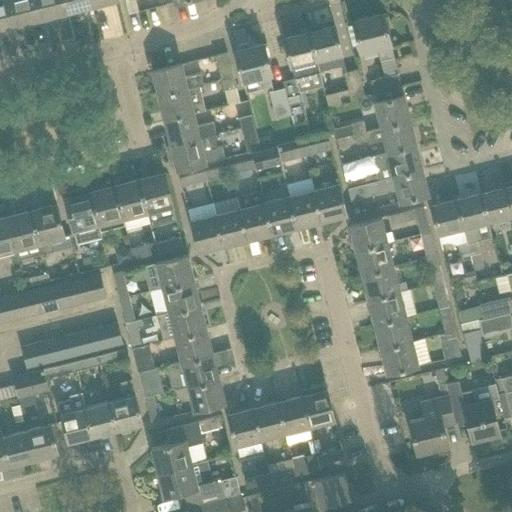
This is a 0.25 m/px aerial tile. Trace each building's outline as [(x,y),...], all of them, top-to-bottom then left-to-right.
[(0,0),(0,29),(19,25),(12,0),(0,0)] [(38,0),(12,0),(19,25),(43,19),(38,0)] [(64,0),(38,0),(43,19),(67,13),(64,0)] [(92,6),(90,0),(64,0),(67,13),(92,6)] [(370,80),(373,94),(401,87),(383,13),(353,20),(361,51),(376,47),(383,77),(370,80)] [(339,44),(334,25),(309,31),(316,60),(315,60),(318,72),(331,68),(328,57),(341,53),(339,44)] [(316,60),(309,31),(284,38),(289,57),(291,66),(294,78),(318,72),(315,60),(316,60)] [(269,75),(271,74),(263,43),(235,50),(240,69),(243,81),(245,93),(271,86),(269,75)] [(233,77),(232,71),(227,52),(215,55),(219,74),(221,80),(233,77)] [(152,71),(159,95),(199,85),(199,86),(204,84),(201,72),(184,76),(181,64),(152,71)] [(364,96),(357,69),(344,72),(351,99),(364,96)] [(236,87),(233,77),(221,80),(223,90),(236,87)] [(298,84),(284,88),(291,114),(305,111),(298,84)] [(159,95),(165,120),(193,113),(205,110),(199,86),(199,85),(159,95)] [(291,114),(284,88),(269,91),(276,118),(291,114)] [(381,127),(410,120),(403,95),(374,102),(381,127)] [(165,120),(171,145),(200,138),(215,134),(212,121),(196,125),(193,113),(165,120)] [(238,117),(240,127),(254,124),(252,114),(238,117)] [(384,139),(387,152),(416,145),(410,120),(381,127),(366,131),(353,134),(356,144),(368,141),(369,143),(384,139)] [(351,124),(353,134),(366,131),(363,121),(351,124)] [(254,124),(240,127),(246,152),(260,149),(254,124)] [(303,127),(295,129),(297,135),(304,133),(303,127)] [(225,158),(222,145),(202,150),(199,138),(200,138),(171,145),(167,146),(170,159),(174,158),(177,170),(225,158)] [(328,140),(303,146),(306,155),(330,149),(328,140)] [(281,162),(278,152),(277,145),(252,151),(254,158),(256,168),(281,162)] [(344,178),(347,188),(422,169),(416,145),(387,152),(387,153),(372,156),(374,171),(344,178)] [(303,146),(278,152),(281,162),(306,155),(303,146)] [(254,158),(229,165),(231,174),(256,168),(254,158)] [(229,165),(205,171),(207,180),(231,174),(229,165)] [(428,194),(422,169),(347,188),(350,201),(396,189),(399,201),(428,194)] [(207,180),(205,171),(179,177),(182,186),(207,180)] [(172,205),(164,173),(139,179),(150,223),(151,227),(161,224),(157,208),(172,205)] [(150,223),(139,179),(115,185),(125,225),(126,229),(150,223)] [(339,183),(314,189),(322,221),(347,214),(339,183)] [(115,185),(90,192),(98,224),(98,223),(100,231),(125,225),(115,185)] [(75,195),(65,198),(70,217),(73,229),(76,239),(100,233),(100,231),(98,223),(98,224),(90,192),(88,192),(86,186),(74,190),(75,195)] [(488,221),(511,215),(511,212),(505,186),(481,192),(488,221)] [(314,189),(289,196),(297,227),(322,221),(314,189)] [(463,227),(488,221),(481,192),(456,199),(463,227)] [(289,196),(265,202),(273,233),(297,227),(289,196)] [(431,205),(441,243),(447,242),(459,245),(467,244),(463,227),(456,199),(431,205)] [(265,202),(240,208),(248,239),(273,233),(265,202)] [(56,204),(32,210),(40,241),(38,242),(42,254),(53,251),(50,239),(64,235),(56,204)] [(430,232),(423,207),(388,215),(391,225),(416,219),(420,235),(430,232)] [(240,208),(216,214),(224,245),(248,239),(240,208)] [(32,210),(7,217),(15,248),(38,242),(40,241),(32,210)] [(224,245),(216,214),(190,220),(198,252),(224,245)] [(7,217),(0,218),(0,251),(15,248),(7,217)] [(349,225),(356,251),(387,243),(381,217),(349,225)] [(420,235),(427,259),(436,256),(430,232),(420,235)] [(183,247),(180,236),(156,242),(158,253),(183,247)] [(478,241),(468,243),(471,256),(481,253),(478,241)] [(155,243),(146,246),(148,255),(157,253),(155,243)] [(356,251),(362,275),(393,267),(387,243),(356,251)] [(471,256),(468,243),(467,244),(459,245),(458,246),(461,258),(471,256)] [(130,247),(115,251),(118,263),(133,259),(130,247)] [(156,262),(163,287),(194,279),(188,254),(168,259),(156,262)] [(442,281),(436,256),(427,259),(433,283),(442,281)] [(362,275),(368,299),(399,291),(393,267),(362,275)] [(113,273),(119,297),(129,295),(123,270),(113,273)] [(47,273),(28,277),(30,286),(49,281),(47,273)] [(100,274),(84,278),(89,300),(106,296),(100,274)] [(84,278),(69,282),(74,304),(89,300),(84,278)] [(74,304),(69,282),(68,279),(53,283),(59,308),(74,304)] [(163,287),(169,311),(200,304),(194,279),(163,287)] [(448,305),(442,281),(433,283),(439,308),(448,305)] [(59,308),(53,283),(37,287),(43,312),(59,308)] [(462,285),(452,288),(454,298),(461,297),(464,291),(462,285)] [(43,312),(37,287),(22,291),(28,315),(43,312)] [(22,291),(7,295),(13,319),(28,315),(22,291)] [(368,299),(374,324),(405,316),(399,291),(368,299)] [(7,295),(0,296),(0,322),(13,319),(7,295)] [(119,297),(125,322),(135,320),(129,295),(119,297)] [(511,311),(511,303),(510,297),(457,310),(461,325),(510,312),(511,311)] [(162,339),(175,336),(206,328),(200,304),(169,311),(156,314),(162,339)] [(454,330),(448,305),(439,308),(445,332),(454,330)] [(511,327),(511,320),(510,312),(461,325),(463,332),(481,328),(482,334),(511,327)] [(374,324),(380,349),(411,341),(405,316),(374,324)] [(125,322),(131,346),(141,344),(135,320),(125,322)] [(117,322),(101,326),(106,347),(122,343),(117,322)] [(101,326),(85,330),(90,351),(106,347),(101,326)] [(175,336),(181,361),(213,353),(206,328),(175,336)] [(85,330),(69,334),(74,355),(90,351),(85,330)] [(461,356),(454,330),(445,332),(452,358),(461,356)] [(69,334),(54,338),(59,359),(74,355),(69,334)] [(54,338),(37,342),(43,363),(59,359),(54,338)] [(411,341),(380,349),(387,374),(418,366),(411,341)] [(43,363),(37,342),(22,346),(27,367),(43,363)] [(141,345),(132,348),(133,352),(135,360),(138,371),(147,369),(154,367),(151,356),(148,344),(141,345)] [(124,349),(98,355),(100,364),(126,358),(124,349)] [(175,389),(188,386),(187,385),(219,377),(213,353),(181,361),(168,364),(168,365),(165,366),(171,388),(174,387),(175,389)] [(98,355),(74,361),(76,370),(100,364),(98,355)] [(74,361),(43,369),(45,378),(76,370),(74,361)] [(14,384),(17,395),(47,387),(45,378),(43,369),(12,377),(14,384)] [(138,371),(144,396),(153,394),(147,369),(138,371)] [(511,374),(501,378),(504,392),(511,389),(511,374)] [(187,385),(188,386),(194,410),(225,402),(219,377),(187,385)] [(129,431),(130,426),(142,423),(131,379),(119,381),(123,397),(110,401),(118,429),(119,429),(122,432),(129,431)] [(446,382),(448,394),(455,422),(456,422),(454,414),(465,411),(472,439),(499,433),(491,397),(477,401),(473,388),(462,391),(459,379),(446,382)] [(14,384),(0,387),(0,398),(17,395),(14,384)] [(313,392),(302,395),(310,426),(335,420),(327,388),(324,389),(323,385),(312,388),(313,392)] [(34,392),(36,406),(51,403),(49,389),(34,392)] [(93,436),(85,407),(82,392),(69,395),(70,398),(57,402),(60,413),(68,442),(93,436)] [(153,394),(144,396),(150,421),(159,419),(153,394)] [(455,422),(448,394),(421,401),(425,416),(409,420),(417,453),(448,445),(443,426),(455,423),(455,422)] [(302,395),(277,401),(285,432),(310,426),(302,395)] [(110,401),(85,407),(93,436),(118,429),(110,401)] [(277,401),(252,407),(260,439),(285,432),(277,401)] [(260,439),(252,407),(227,414),(235,445),(260,439)] [(221,425),(218,415),(200,420),(202,430),(205,429),(221,425)] [(151,448),(157,472),(192,464),(187,443),(202,439),(198,421),(167,428),(171,442),(151,448)] [(51,424),(26,430),(33,459),(58,453),(51,424)] [(0,467),(9,465),(1,436),(0,429),(0,467)] [(26,430),(1,436),(9,465),(33,459),(26,430)] [(316,456),(318,461),(318,460),(320,469),(346,463),(342,449),(316,456)] [(318,460),(318,461),(294,467),(296,476),(320,469),(318,460)] [(187,506),(192,505),(224,497),(219,476),(196,481),(192,464),(157,472),(163,497),(183,492),(187,506)] [(294,467),(269,473),(271,482),(296,476),(294,467)] [(303,482),(310,508),(335,502),(354,498),(351,483),(347,484),(344,471),(303,482)] [(271,482),(269,473),(244,479),(246,488),(271,482)] [(239,493),(226,497),(230,511),(243,509),(241,499),(239,493)] [(261,511),(260,505),(257,494),(248,496),(251,507),(252,511),(261,511)] [(224,497),(192,505),(193,511),(224,511),(228,511),(224,497)]
